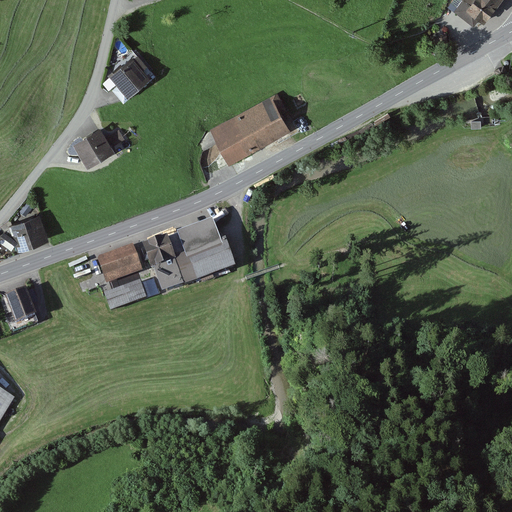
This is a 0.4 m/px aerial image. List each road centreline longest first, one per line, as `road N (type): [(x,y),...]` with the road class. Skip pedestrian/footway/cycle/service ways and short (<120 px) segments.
road 1 (tertiary): [(0,275),(217,193),(511,32)]
road 2 (unclassified): [(115,0),(93,92),(0,219)]
